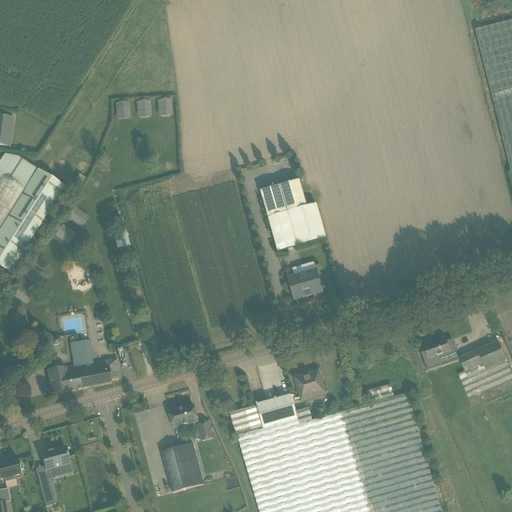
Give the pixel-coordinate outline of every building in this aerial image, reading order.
[(511,21),(475,31),(508,159),(511,173),(511,172),(511,21)] [(158,99),(158,116),(172,116),(172,99),(158,99)] [(151,101),(137,101),(137,117),(151,117),(151,101)] [(115,103),(116,120),(130,119),(129,102),(115,103)] [(0,146),(6,147),(10,119),(0,117),(0,146)] [(65,188),(37,171),(24,191),(0,175),(0,268),(10,275),(65,188)] [(326,240),(316,205),(308,207),(301,181),(261,192),(278,253),(326,240)] [(106,205),(109,215),(117,212),(114,202),(106,205)] [(83,228),(89,216),(78,210),(71,222),(83,228)] [(113,226),(120,223),(117,213),(110,216),(113,226)] [(137,261),(125,222),(106,228),(118,267),(137,261)] [(56,238),(70,244),(75,232),(61,226),(56,238)] [(87,260),(90,271),(101,269),(98,257),(87,260)] [(317,271),(288,279),(295,301),(323,293),(317,271)] [(26,305),(34,294),(23,286),(15,297),(26,305)] [(70,344),(79,343),(78,335),(69,337),(70,344)] [(60,338),(51,339),(51,345),(54,346),(60,345),(61,344),(60,338)] [(429,362),(450,355),(446,341),(424,348),(429,362)] [(498,343),(477,352),(459,360),(465,373),(483,365),(486,370),(506,362),(498,343)] [(111,361),(82,366),(74,367),(66,368),(48,371),(52,395),(69,392),(81,390),(112,384),(110,372),(112,371),(111,361)] [(318,371),(294,379),(302,403),(326,396),(318,371)] [(296,413),(294,406),(291,396),(257,406),(257,407),(230,415),(233,424),(236,436),(258,511),(441,511),(408,395),(394,399),(390,386),(367,393),(371,405),(313,422),(309,409),(296,413)] [(199,424),(194,406),(169,413),(174,431),(199,424)] [(213,440),(209,423),(198,426),(202,443),(213,440)] [(204,485),(193,444),(162,453),(173,494),(204,485)] [(64,476),(62,468),(70,466),(65,447),(40,454),(44,468),(45,473),(46,472),(53,470),(55,478),(64,476)] [(222,458),(209,461),(211,469),(224,466),(222,458)] [(14,477),(21,475),(20,470),(22,469),(20,463),(18,463),(18,461),(0,466),(0,481),(4,480),(5,483),(15,480),(14,477)] [(48,499),(43,480),(34,483),(39,502),(48,499)]
